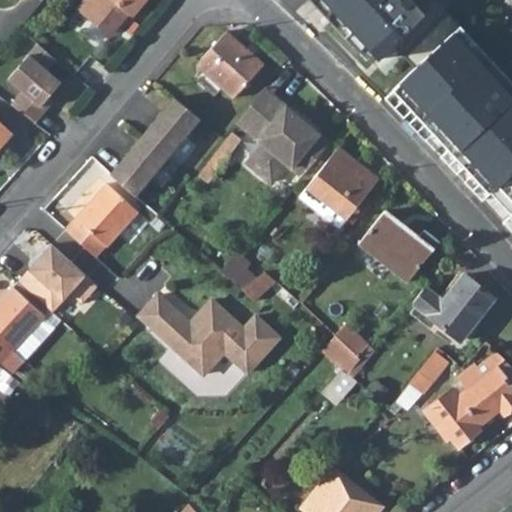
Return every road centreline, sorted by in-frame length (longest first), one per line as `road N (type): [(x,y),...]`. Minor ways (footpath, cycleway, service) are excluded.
road 1 (residential): [(511,268),(256,0)]
road 2 (residential): [(0,218),(205,0)]
